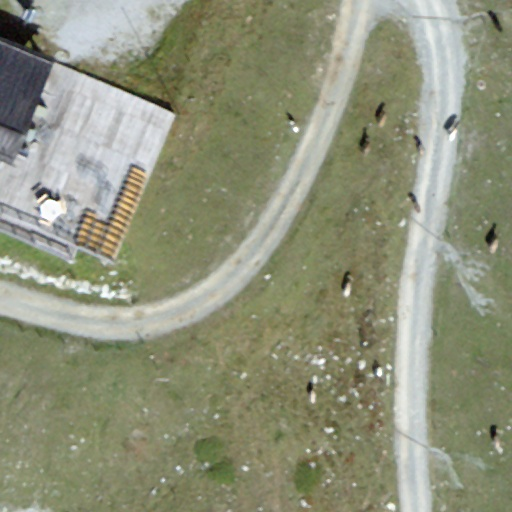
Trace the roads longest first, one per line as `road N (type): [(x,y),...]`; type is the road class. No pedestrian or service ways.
road 1 (track): [(0,299),(104,321),(166,316),(213,294),(279,218),(317,143),(362,0)]
road 2 (track): [(414,511),(412,347),(442,69),(424,0)]
